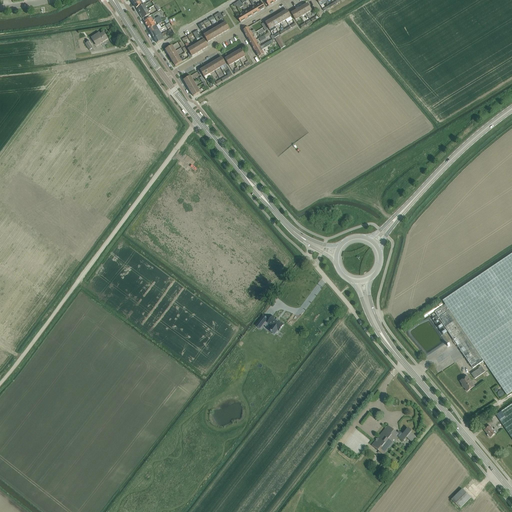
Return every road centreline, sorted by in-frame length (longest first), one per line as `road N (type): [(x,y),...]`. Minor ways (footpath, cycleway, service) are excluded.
road 1 (secondary): [(511,492),(387,342)]
road 2 (unclassified): [(0,382),(91,261)]
road 3 (secondary): [(511,108),(401,212)]
road 4 (unclassified): [(103,244),(193,126)]
road 5 (track): [(142,46),(0,73)]
